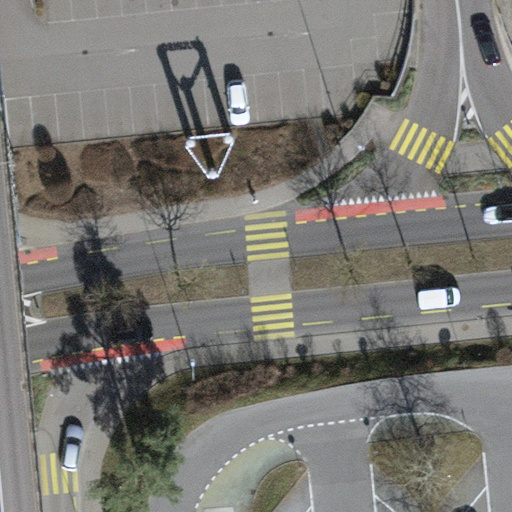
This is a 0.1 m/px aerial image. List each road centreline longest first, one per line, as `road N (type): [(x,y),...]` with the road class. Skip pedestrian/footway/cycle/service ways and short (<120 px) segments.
road 1 (primary): [(137,329),(511,290)]
road 2 (primary): [(351,231),(102,263),(0,304)]
road 3 (residential): [(461,42),(446,100),(421,145),(351,231)]
road 4 (residential): [(64,511),(60,410),(84,365),(137,329)]
road 5 (primary): [(511,217),(351,231)]
road 6 (primary): [(0,335),(137,329)]
